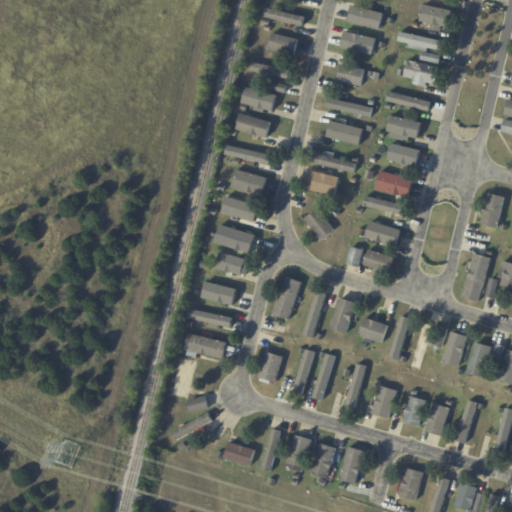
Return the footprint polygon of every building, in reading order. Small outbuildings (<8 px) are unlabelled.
[(441,9),(455,12),(451,30),(421,23),(425,6),(441,9)] [(360,8),(385,15),(381,31),(350,23),(354,7),(360,8)] [(276,11),(306,18),(304,28),(264,18),(266,8),(276,11)] [(352,34),(378,39),(374,55),(343,48),(346,32),(352,34)] [(446,42),(444,52),(429,49),(428,53),(409,48),(410,45),(399,42),(401,32),(446,42)] [(276,35),(301,41),(296,57),(270,50),(274,34),(276,35)] [(438,56),(443,57),(441,66),(422,62),(424,53),(438,56)] [(290,80),(289,84),(250,75),(254,57),(293,67),(290,80)] [(438,83),(437,86),(405,79),(409,61),(441,68),(438,83)] [(356,69),(367,71),(363,88),(339,82),(342,66),(356,69)] [(289,87),(287,96),(268,91),(270,82),(289,87)] [(276,110),(275,114),(244,106),(248,89),(279,97),(276,110)] [(432,108),(431,112),(388,101),(390,92),(433,102),(432,108)] [(344,102),(375,109),(372,118),(327,108),(329,99),(344,102)] [(247,116),(273,124),(268,141),(238,132),(242,115),(247,116)] [(418,140),(389,133),(393,116),(424,124),(420,140),(418,140)] [(511,135),(503,134),(506,121),(511,122),(511,135)] [(337,124),(362,130),(359,146),(328,139),(332,123),(337,124)] [(397,145),(422,151),(417,168),(411,166),(410,171),(403,170),(405,165),(389,161),(393,144),(397,145)] [(238,148),(273,156),(271,166),(226,155),(228,146),(238,148)] [(315,154),(358,165),(356,174),(312,163),(314,154),(315,154)] [(243,172),(269,179),(264,197),(233,188),(238,170),(243,172)] [(325,175),(341,179),(337,197),(308,191),(312,172),(325,175)] [(393,175),(415,180),(410,199),(377,191),(382,172),(393,175)] [(219,185),(226,187),(225,193),(217,191),(219,185)] [(227,198),(260,206),(257,215),(214,204),(216,195),(227,198)] [(502,218),(499,230),(483,226),(491,195),(507,199),(502,218)] [(377,200),(407,207),(404,216),(365,206),(367,197),(377,200)] [(342,214),(337,219),(331,214),(336,209),(342,214)] [(323,241),(306,220),(319,210),(335,231),(323,241)] [(375,224),(404,232),(399,249),(367,239),(372,222),(375,224)] [(222,226),(257,237),(251,255),(216,244),(222,226)] [(363,264),(362,269),(349,266),(353,249),(366,252),(363,264)] [(381,272),(365,267),(370,251),(375,252),(375,249),(379,251),(378,253),(396,259),(391,275),(381,272)] [(242,277),(241,278),(216,270),(221,254),(246,262),(242,277)] [(463,299),(476,254),(492,259),(479,304),(463,299)] [(203,261),(212,264),(210,271),(201,268),(203,261)] [(511,264),(511,289),(503,287),(505,280),(500,278),(506,262),(511,264)] [(303,283),(290,321),(274,315),(287,278),(303,283)] [(498,291),(496,300),(488,299),(492,280),(500,282),(498,291)] [(235,307),(204,299),(208,283),(239,291),(235,307)] [(328,295),(315,340),(306,337),(319,293),(328,295)] [(343,300),(358,304),(349,336),(332,331),(342,299),(343,300)] [(232,328),(222,325),(221,328),(215,326),(215,324),(188,318),(190,309),(235,319),(232,328)] [(400,362),(392,359),(403,318),(411,320),(400,362)] [(374,322),(390,327),(384,345),(361,337),(367,319),(374,322)] [(414,369),(427,325),(436,328),(435,332),(438,333),(433,353),(428,352),(422,372),(414,369)] [(442,329),(450,331),(445,350),(436,348),(441,329),(442,329)] [(457,334),(469,338),(460,368),(444,364),(453,333),(457,334)] [(202,337),(229,344),(225,360),(186,351),(190,334),(202,337)] [(493,348),(485,379),(468,375),(477,344),(493,348)] [(500,346),(507,348),(501,367),(493,364),(499,346),(500,346)] [(316,353),(304,397),(295,395),(307,351),(316,353)] [(511,351),(511,384),(500,381),(510,351),(511,351)] [(284,357),(277,384),(261,379),(268,353),(284,357)] [(337,357),(323,402),(314,399),(327,355),(337,357)] [(185,359),(198,362),(189,401),(172,397),(181,358),(185,359)] [(368,367),(357,409),(348,407),(359,365),(368,367)] [(398,391),(391,419),(375,415),(382,387),(398,391)] [(447,391),(456,394),(455,400),(446,397),(447,391)] [(210,409),(192,414),(190,404),(191,401),(207,397),(210,409)] [(428,402),(421,428),(404,424),(412,397),(428,402)] [(466,445),(466,446),(457,443),(469,402),(478,405),(466,445)] [(451,409),(444,437),(427,433),(435,404),(451,409)] [(511,410),(511,426),(504,457),(495,455),(507,409),(511,410)] [(210,416),(214,421),(178,441),(173,433),(209,413),(210,416)] [(282,442),(283,442),(282,448),(279,448),(272,474),(263,471),(274,430),(283,432),(281,441),(282,442)] [(298,436),(314,441),(305,473),(288,469),(293,449),(291,448),(293,440),(296,441),(297,436),(298,436)] [(228,454),(231,443),(257,452),(252,468),(226,459),(228,454)] [(332,448),(337,449),(329,479),(313,474),(321,445),(332,448)] [(356,450),(366,452),(357,486),(341,481),(350,448),(356,450)] [(425,473),(417,501),(400,497),(400,496),(397,495),(400,483),(405,485),(409,468),(425,473)] [(451,480),(441,511),(431,511),(442,478),(451,480)] [(474,487),(479,488),(472,511),(456,507),(457,503),(454,502),(455,499),(458,500),(463,484),(474,487)] [(488,495),(489,496),(483,511),(475,511),(481,493),(488,495)] [(501,497),(495,511),(486,511),(492,494),(501,497)]
